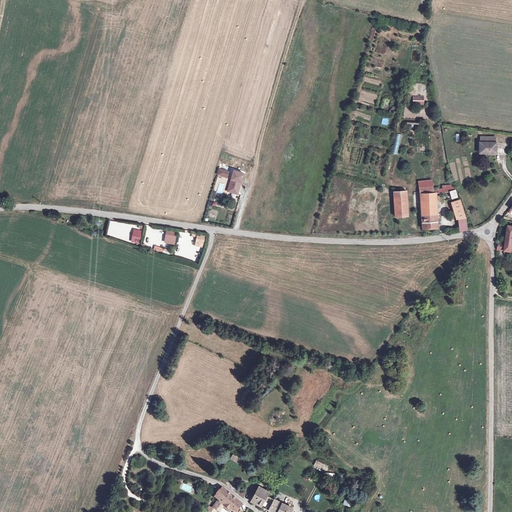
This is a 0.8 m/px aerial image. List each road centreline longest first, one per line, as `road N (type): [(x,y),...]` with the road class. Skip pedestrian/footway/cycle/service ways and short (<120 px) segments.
road 1 (unclassified): [(213,227),(138,436),(151,457),(227,483),(264,511)]
road 2 (unclassified): [(490,511),(487,229)]
road 3 (unclassified): [(213,227),(412,241),(487,229)]
road 4 (unclassified): [(0,208),(213,227)]
